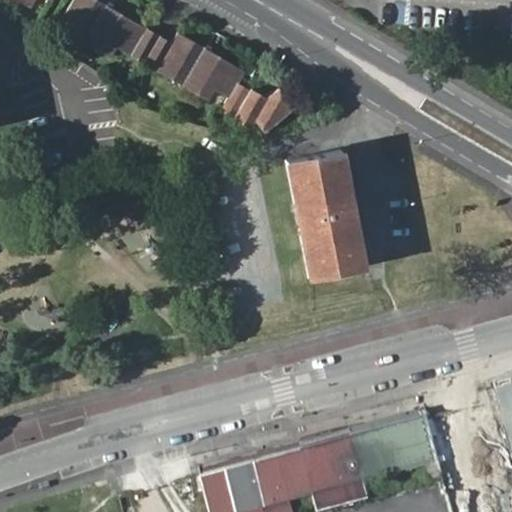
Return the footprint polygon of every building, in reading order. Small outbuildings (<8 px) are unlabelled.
[(168,45),(93,0),(71,0),(55,30),(107,59),(113,50),(206,103),(211,94),(222,101),(217,114),(246,129),(250,123),(260,133),(290,109),(273,90),(263,100),(249,91),(247,94),(234,87),(241,71),(175,32),(168,45)] [(284,159),(308,279),(364,267),(349,196),(353,195),(356,191),(355,184),(350,181),(346,182),(340,147),(284,159)] [(430,478),(440,476),(424,415),(399,423),(349,436),(361,480),(425,463),(430,478)] [(311,493),(361,480),(349,436),(324,442),(299,449),(311,493)] [(285,500),(311,493),(299,449),(273,456),(285,500)] [(273,456),(223,469),(233,511),(240,511),(259,507),(285,500),(273,456)] [(233,511),(223,469),(197,476),(207,511),(233,511)]
